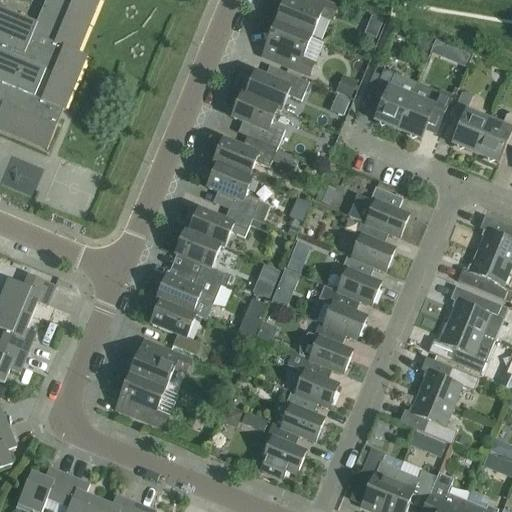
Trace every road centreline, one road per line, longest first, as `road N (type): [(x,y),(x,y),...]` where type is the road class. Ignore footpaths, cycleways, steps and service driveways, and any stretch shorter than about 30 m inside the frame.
road 1 (residential): [(261,511),(81,437),(71,410),(120,281)]
road 2 (residential): [(317,511),(453,185)]
road 3 (residential): [(120,281),(230,0)]
road 4 (unclassified): [(120,281),(0,227)]
